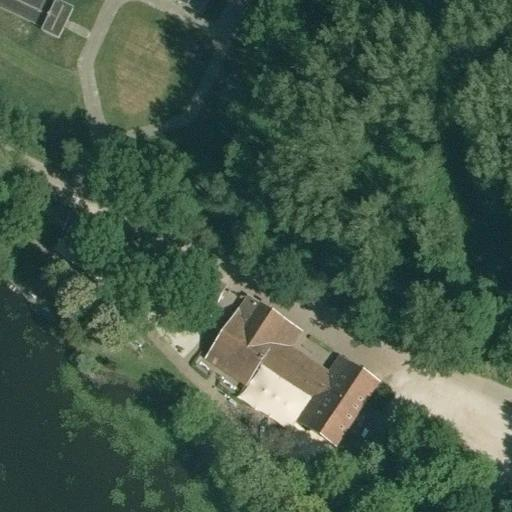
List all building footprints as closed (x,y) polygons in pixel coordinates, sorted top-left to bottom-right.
[(56,5),(44,0),(0,0),(0,11),(42,32),(41,34),(59,42),(74,10),(57,2),(56,5)] [(168,0),(202,17),(210,0),(218,0),(227,4),(228,0),(168,0)] [(231,76),(227,86),(238,91),(243,81),(231,76)] [(88,241),(217,305),(225,287),(133,241),(73,211),(72,211),(64,229),(88,241)] [(7,240),(12,246),(17,243),(12,236),(7,240)] [(329,374),(290,349),(300,333),(246,298),(213,349),(205,361),(244,387),(260,364),(313,399),(297,422),(334,447),(376,383),(339,359),(329,374)] [(176,458),(171,452),(159,451),(148,462),(147,476),(157,487),(171,487),(180,478),(181,464),(176,458)]
